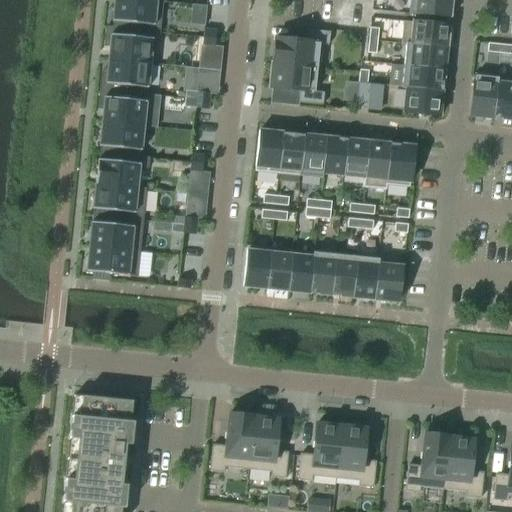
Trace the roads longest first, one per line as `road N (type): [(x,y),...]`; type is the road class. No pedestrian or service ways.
road 1 (residential): [(429,395),(452,133)]
road 2 (residential): [(230,110),(201,371)]
road 3 (residential): [(452,133),(230,110)]
road 4 (residential): [(0,350),(201,371)]
road 5 (residential): [(201,371),(397,392)]
road 6 (residential): [(187,511),(201,371)]
road 7 (residential): [(468,0),(452,133)]
road 8 (residential): [(385,511),(397,392)]
